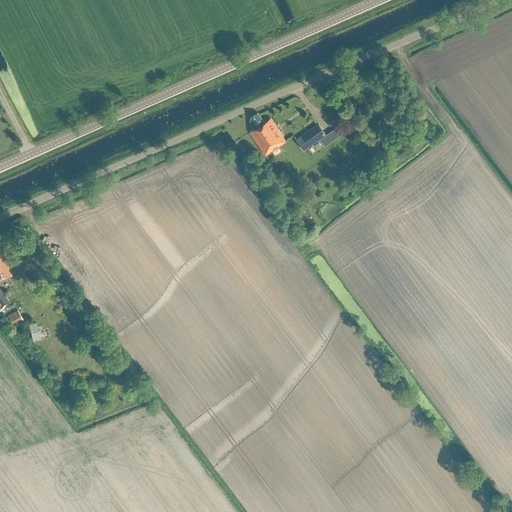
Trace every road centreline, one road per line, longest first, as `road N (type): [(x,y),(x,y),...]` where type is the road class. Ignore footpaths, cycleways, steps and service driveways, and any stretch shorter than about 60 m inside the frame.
road 1 (unclassified): [(0,214),(496,0)]
road 2 (tertiary): [(0,166),(379,0)]
